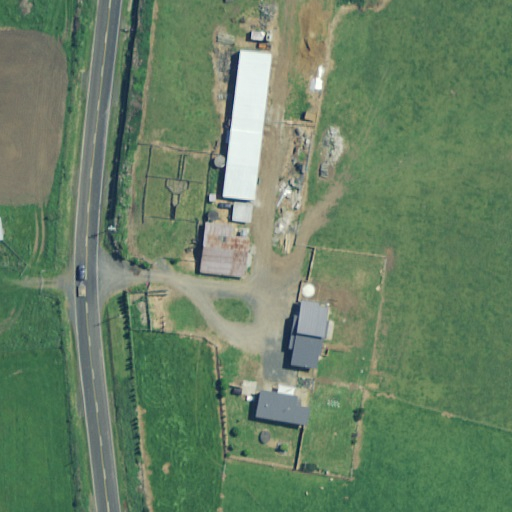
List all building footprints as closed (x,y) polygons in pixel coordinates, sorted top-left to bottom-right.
[(270,55),(239,51),(232,118),(263,122),(270,55)] [(226,158),(225,157),(224,156),(222,156),(221,156),(220,156),(219,156),(218,156),(217,157),(216,157),(215,158),(214,159),(214,160),(213,162),(213,163),(213,164),(214,165),(214,166),(215,167),(216,168),(217,169),(218,169),(219,169),(220,170),(222,169),(223,169),(224,169),(225,168),(221,200),(254,203),(261,133),(228,130),(226,130),(224,144),(227,144),(226,158)] [(198,244),(203,245),(201,272),(245,276),(248,238),(233,237),(234,225),(205,222),(200,222),(198,244)] [(256,364),(244,363),(242,377),(254,379),(256,364)] [(317,404),(308,402),(309,389),(277,385),(276,396),(260,394),(256,420),(304,426),(304,425),(314,426),(317,404)]
